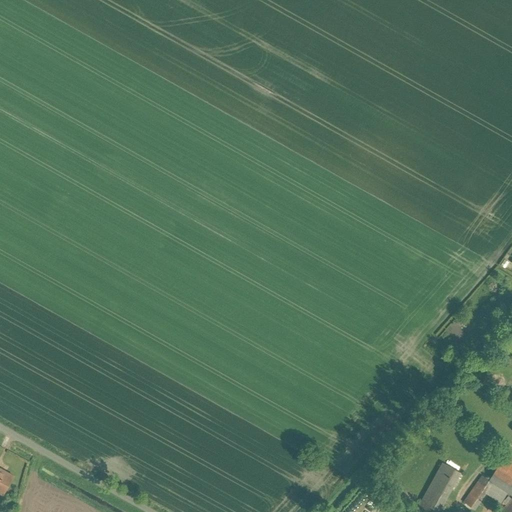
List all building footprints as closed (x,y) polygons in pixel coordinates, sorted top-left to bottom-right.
[(511,494),(511,456),(506,453),(489,480),(507,491),(511,494)] [(443,462),(416,511),(417,511),(438,511),(461,472),(443,462)] [(0,490),(6,493),(16,474),(0,465),(0,490)] [(500,502),(507,491),(489,480),(482,476),(475,486),(486,493),(500,502)] [(486,493),(475,486),(463,502),(475,510),(486,493)] [(506,506),(501,511),(511,511),(511,499),(508,496),(503,502),(506,506)]
